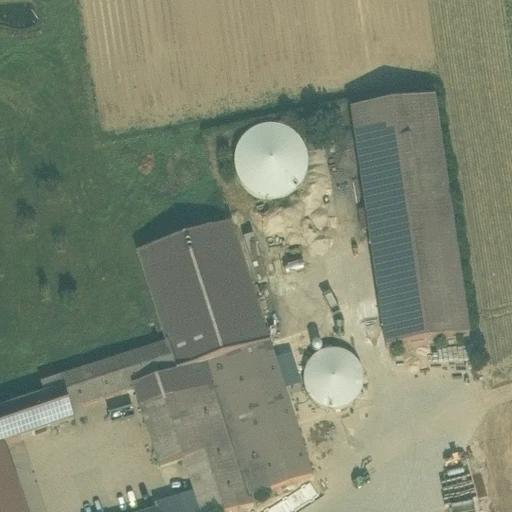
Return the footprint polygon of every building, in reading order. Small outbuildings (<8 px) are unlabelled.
[(370,239),(387,351),(470,339),(435,102),(352,114),(370,239)] [(272,203),(291,198),(305,184),(309,165),(304,147),(290,133),(271,128),(252,134),(239,148),(234,167),(240,185),(254,199),(272,203)] [(168,345),(178,375),(208,365),(207,364),(227,358),(268,345),(253,299),(250,289),(235,242),(231,227),(140,256),(156,309),(168,345)] [(253,237),(235,242),(250,289),(268,283),(253,237)] [(41,386),(45,398),(63,392),(70,411),(134,391),(179,377),(178,375),(168,345),(41,386)] [(268,345),(227,358),(270,492),(312,478),(285,393),(275,362),(269,345),(268,345)] [(348,409),(362,394),(364,372),(351,355),(331,350),(311,360),(303,379),(309,399),(326,411),(348,409)] [(302,388),(291,356),(275,362),(285,393),(302,388)] [(208,365),(215,388),(216,387),(252,497),(270,492),(227,358),(207,364),(208,365)] [(179,377),(134,391),(141,411),(215,388),(208,365),(178,375),(179,377)] [(234,511),(254,506),(252,497),(216,387),(215,388),(141,411),(160,470),(185,462),(195,495),(200,511),(234,511)] [(45,398),(0,413),(0,448),(2,447),(21,441),(74,423),(70,411),(63,392),(45,398)] [(511,511),(511,414),(483,422),(505,511),(511,511)] [(23,511),(2,447),(0,448),(0,511),(23,511)] [(157,511),(158,511),(200,511),(195,495),(156,508),(156,511),(157,511)]
